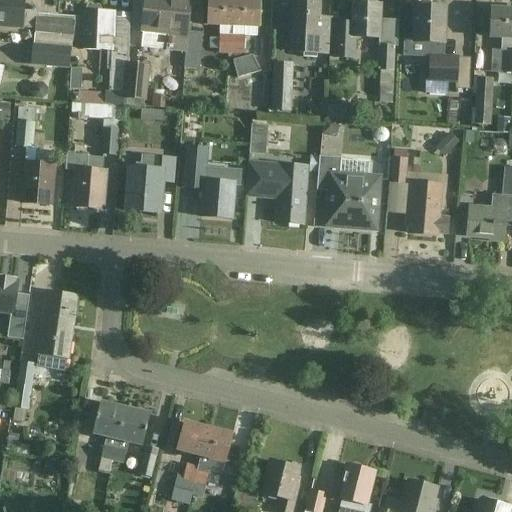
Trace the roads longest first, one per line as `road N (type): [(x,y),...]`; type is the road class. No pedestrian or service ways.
road 1 (residential): [(511,465),(141,371),(113,338),(119,252)]
road 2 (residential): [(511,285),(119,252)]
